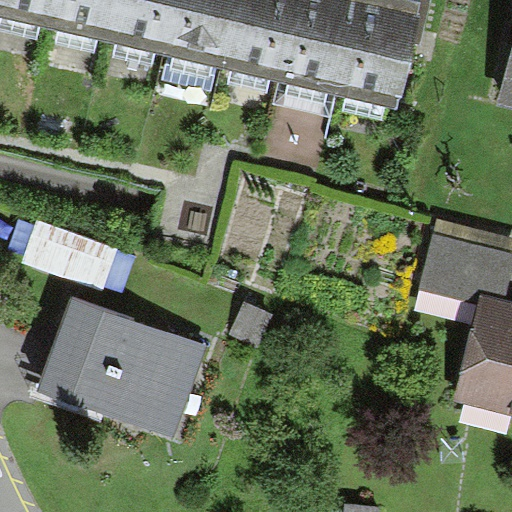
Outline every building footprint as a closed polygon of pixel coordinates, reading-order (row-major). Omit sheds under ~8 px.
[(411,2),(403,0),(0,0),(0,20),(387,108),(411,2)] [(511,43),(496,105),(511,108),(511,43)] [(110,289),(125,243),(48,217),(33,263),(110,289)] [(506,302),(511,276),(511,237),(435,219),(418,289),(478,304),(480,296),(506,302)] [(511,303),(506,302),(480,296),(478,304),(454,401),(511,415),(511,303)] [(195,351),(70,308),(43,386),(168,429),(195,351)]
